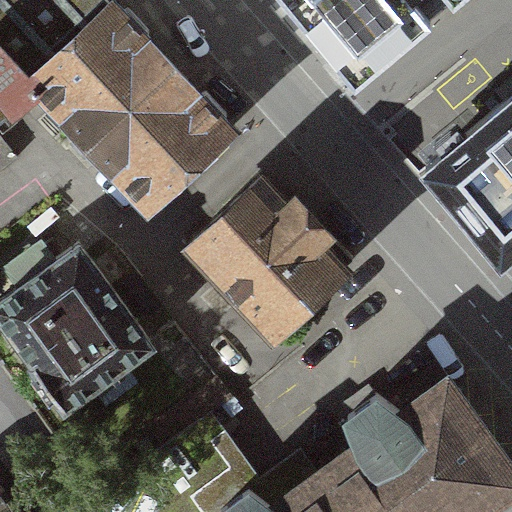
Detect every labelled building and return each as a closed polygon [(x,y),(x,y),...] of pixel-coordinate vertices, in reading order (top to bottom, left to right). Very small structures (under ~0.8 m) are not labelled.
[(241,113),(146,0),(0,0),(0,95),(4,92),(36,66),(143,194),(241,113)] [(289,0),(353,81),(457,0),(289,0)] [(511,88),(438,149),(425,160),(504,256),(511,249),(511,88)] [(352,255),(261,166),(184,245),(275,333),(352,255)] [(0,287),(0,308),(66,402),(153,341),(77,233),(0,287)] [(499,511),(511,504),(511,459),(457,382),(403,418),(376,396),(350,413),(356,450),(320,475),(302,452),(261,478),(212,412),(137,467),(165,507),(158,511),(499,511)] [(0,511),(25,511),(0,476),(0,511)]
